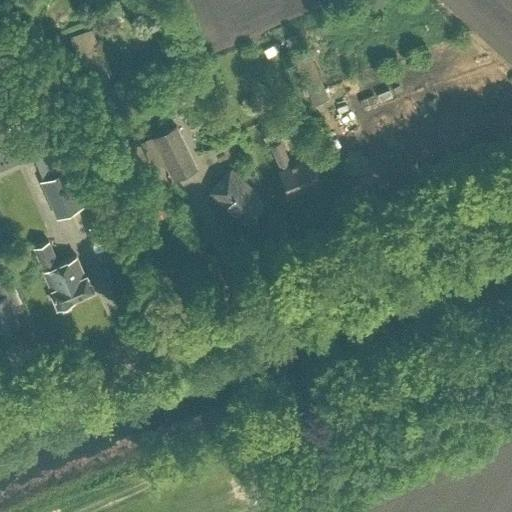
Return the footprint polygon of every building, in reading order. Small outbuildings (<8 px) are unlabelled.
[(290,52),(312,105),(328,99),(305,45),(290,52)] [(108,71),(100,48),(82,54),(90,77),(108,71)] [(359,98),(364,110),(382,103),(380,96),(375,98),(373,92),(359,98)] [(422,98),(428,111),(441,106),(436,93),(422,98)] [(259,124),(266,138),(287,128),(280,114),(259,124)] [(179,131),(165,137),(185,178),(198,171),(179,131)] [(276,169),(286,192),(317,179),(307,155),(289,163),(278,139),(269,143),(280,167),(276,169)] [(254,189),(230,166),(207,191),(219,202),(221,199),(244,219),(261,200),(252,192),(254,189)] [(64,169),(38,181),(54,219),(80,207),(64,169)] [(83,270),(80,272),(72,254),(54,261),(44,237),(30,243),(47,283),(45,284),(53,304),(70,297),(70,295),(77,292),(77,294),(91,288),(83,270)] [(0,326),(18,319),(13,308),(18,306),(7,279),(1,282),(1,283),(0,283),(0,326)]
